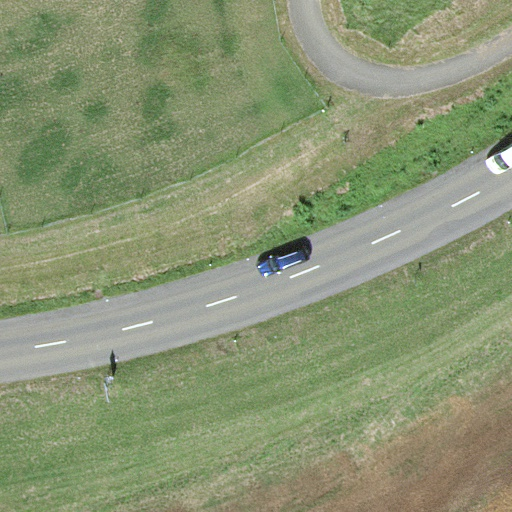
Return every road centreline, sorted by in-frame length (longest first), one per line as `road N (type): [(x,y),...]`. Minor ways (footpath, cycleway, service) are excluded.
road 1 (secondary): [(0,354),(177,318),(284,281),(412,228),(511,169)]
road 2 (track): [(293,0),(297,33),(321,71),(375,93),(453,66),(511,31)]
